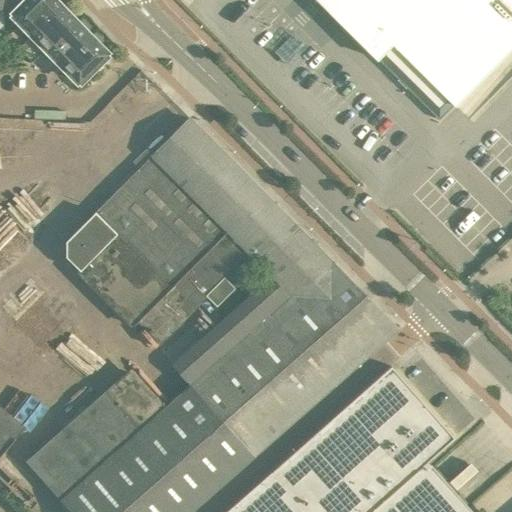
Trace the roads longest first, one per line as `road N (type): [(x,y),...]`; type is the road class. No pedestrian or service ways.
road 1 (tertiary): [(440,308),(162,28)]
road 2 (residential): [(213,511),(440,308)]
